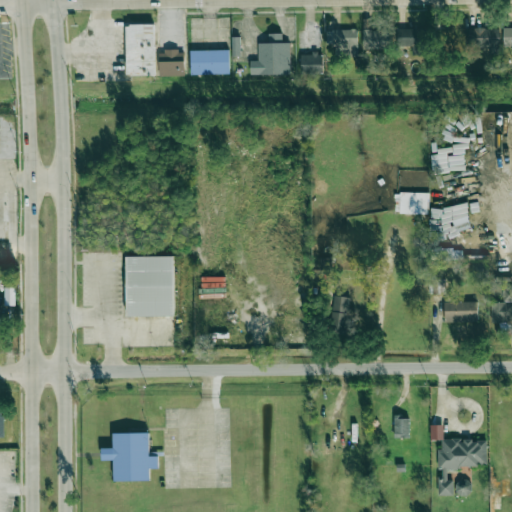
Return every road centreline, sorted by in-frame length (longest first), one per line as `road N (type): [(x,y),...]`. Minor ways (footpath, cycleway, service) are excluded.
road 1 (secondary): [(64,511),(64,182),(52,0)]
road 2 (secondary): [(19,0),(30,182),(28,511)]
road 3 (residential): [(0,371),(511,367)]
road 4 (residential): [(0,2),(170,0)]
